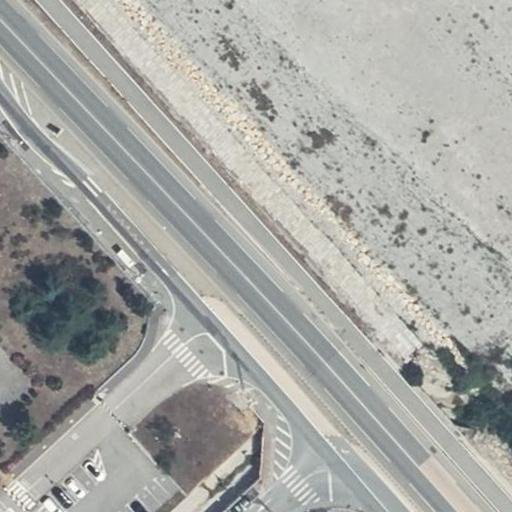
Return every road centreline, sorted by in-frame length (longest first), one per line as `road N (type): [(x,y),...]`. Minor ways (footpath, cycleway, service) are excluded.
road 1 (primary): [(460,511),(0,18)]
road 2 (tertiary): [(0,93),(330,456)]
